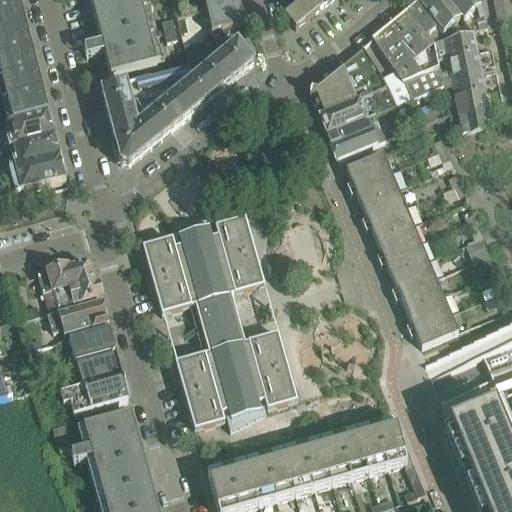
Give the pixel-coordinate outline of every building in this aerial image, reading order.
[(0,0),(0,17),(21,12),(17,0),(0,0)] [(122,21),(120,12),(141,6),(138,0),(89,0),(97,27),(122,21)] [(240,8),(238,0),(202,0),(206,15),(240,8)] [(295,35),(335,2),(334,0),(305,0),(307,2),(284,22),(295,35)] [(424,0),(407,15),(426,38),(435,30),(440,36),(455,23),(457,22),(438,0),(424,0)] [(474,0),(438,0),(457,22),(455,23),(458,27),(480,9),(478,5),(474,0)] [(511,0),(492,0),(498,27),(511,23),(511,0)] [(150,42),(141,6),(120,12),(122,21),(97,27),(104,54),(150,42)] [(245,30),(240,8),(206,15),(212,41),(217,44),(226,42),(229,38),(228,34),(245,30)] [(0,39),(26,33),(21,12),(0,17),(0,39)] [(433,45),(426,38),(407,15),(372,44),(394,77),(401,87),(402,86),(440,69),(437,53),(436,47),(436,44),(433,45)] [(177,45),(172,24),(162,27),(166,47),(177,45)] [(0,43),(0,65),(32,56),(27,36),(0,43)] [(443,43),(444,46),(436,47),(437,53),(445,52),(447,63),(477,58),(473,37),(443,43)] [(157,70),(150,42),(104,54),(111,82),(157,70)] [(192,86),(189,73),(102,97),(121,169),(128,171),(253,69),(237,49),(192,86)] [(346,65),(311,94),(310,101),(319,122),(357,106),(387,93),(383,84),(379,76),(363,52),(346,65)] [(207,53),(186,58),(188,69),(210,64),(207,53)] [(38,77),(32,56),(0,65),(0,78),(2,87),(38,77)] [(447,63),(449,76),(442,77),(443,84),(451,83),(481,77),(477,58),(447,63)] [(387,93),(396,111),(410,105),(444,91),(443,84),(442,77),(440,69),(402,86),(401,87),(394,77),(383,84),(387,93)] [(7,107),(43,98),(38,77),(2,87),(7,107)] [(481,77),(451,83),(443,84),(444,91),(452,89),(455,102),(484,97),(481,77)] [(382,95),(319,122),(326,140),(390,114),(382,95)] [(455,102),(458,122),(488,116),(484,97),(455,102)] [(48,118),(43,98),(7,107),(13,128),(48,118)] [(492,136),(488,116),(458,122),(462,141),(492,136)] [(10,153),(19,151),(54,142),(49,122),(14,131),(17,143),(8,145),(10,153)] [(337,167),(385,147),(376,124),(328,144),(337,167)] [(12,164),(15,174),(60,163),(54,142),(19,151),(22,161),(12,164)] [(434,149),(438,159),(445,156),(441,146),(434,149)] [(449,166),(445,156),(438,159),(442,169),(449,166)] [(346,176),(354,195),(391,179),(383,161),(346,176)] [(60,163),(15,174),(9,176),(12,188),(18,187),(21,199),(66,187),(60,163)] [(354,195),(362,213),(399,197),(391,179),(354,195)] [(449,185),(453,194),(460,191),(456,181),(449,185)] [(464,201),(460,191),(453,194),(457,204),(464,201)] [(362,213),(369,230),(406,215),(399,197),(362,213)] [(369,230),(377,248),(413,232),(406,215),(369,230)] [(464,220),(468,230),(475,227),(471,217),(464,220)] [(196,312),(204,341),(219,337),(217,332),(225,330),(224,325),(236,322),(231,303),(264,293),(245,225),(212,235),(209,225),(175,242),(176,245),(143,254),(162,322),(196,312)] [(479,237),(475,227),(468,230),(472,240),(479,237)] [(377,248),(384,265),(421,250),(413,232),(377,248)] [(384,265),(392,283),(428,267),(421,250),(384,265)] [(479,255),(483,265),(490,262),(486,252),(479,255)] [(494,272),(490,262),(483,265),(487,275),(494,272)] [(392,283),(399,301),(436,285),(428,267),(392,283)] [(84,270),(38,283),(39,285),(29,288),(33,302),(43,299),(49,321),(59,318),(58,314),(98,303),(90,274),(84,270)] [(443,303),(436,285),(399,301),(406,318),(443,303)] [(493,291),(498,301),(505,297),(501,288),(493,291)] [(509,307),(505,297),(498,301),(502,310),(509,307)] [(406,318),(414,336),(451,320),(443,303),(406,318)] [(63,342),(106,330),(100,307),(59,318),(49,321),(53,338),(61,336),(63,342)] [(459,339),(451,320),(414,336),(422,355),(459,339)] [(219,337),(204,341),(210,360),(176,370),(195,437),(229,428),(231,437),(265,420),(264,418),(297,409),(278,341),(244,350),(236,322),(224,325),(225,330),(217,332),(219,337)] [(74,368),(114,357),(107,334),(62,347),(66,361),(72,359),(74,368)] [(511,511),(511,334),(425,371),(431,386),(483,364),(488,375),(493,386),(440,408),(450,431),(449,431),(482,511),(511,511)] [(72,382),(76,398),(121,385),(115,360),(75,371),(78,380),(72,382)] [(0,384),(4,383),(12,381),(10,375),(2,377),(0,370),(0,384)] [(8,397),(4,383),(0,384),(0,407),(8,405),(18,402),(16,395),(8,397)] [(121,385),(76,398),(56,403),(59,413),(86,405),(89,418),(128,407),(121,385)] [(83,457),(85,462),(139,447),(129,414),(52,436),(59,458),(82,452),(83,457)] [(394,425),(375,431),(387,476),(404,471),(407,471),(404,458),(397,434),(396,434),(394,425)] [(371,441),(359,445),(369,481),(387,476),(375,431),(369,432),(371,441)] [(359,445),(340,450),(351,487),(369,481),(359,445)] [(146,472),(139,447),(85,462),(86,467),(92,487),(146,472)] [(340,450),(322,455),(332,492),(351,487),(340,450)] [(322,455),(303,461),(314,497),(332,492),(322,455)] [(86,467),(85,462),(83,457),(71,460),(74,471),(86,467)] [(408,457),(404,458),(407,471),(404,471),(415,497),(418,504),(426,501),(424,497),(416,478),(408,457)] [(303,461),(285,466),(295,502),(314,497),(303,461)] [(285,466),(266,471),(277,508),(295,502),(285,466)] [(233,471),(227,472),(238,511),(258,511),(248,476),(235,480),(233,471)] [(266,471),(248,476),(258,511),(261,511),(277,508),(266,471)] [(101,511),(153,498),(146,472),(92,487),(98,511),(101,511)] [(238,511),(227,472),(208,478),(210,487),(216,511),(238,511)] [(415,497),(404,500),(407,508),(418,504),(415,497)] [(156,511),(153,498),(101,511),(156,511)]
